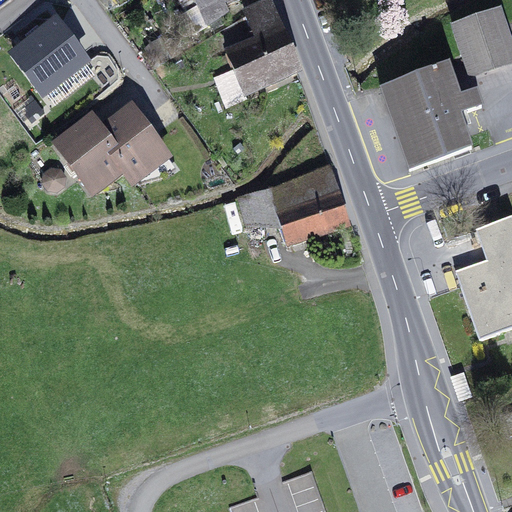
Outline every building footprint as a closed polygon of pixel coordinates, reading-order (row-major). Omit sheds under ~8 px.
[(179,0),(197,34),(229,17),(226,10),(223,5),(229,2),(233,0),(179,0)] [(232,72),(242,96),(298,73),(269,2),(244,12),(257,43),(226,56),(232,72)] [(13,48),(47,96),(98,60),(64,13),(13,48)] [(471,77),(511,62),(511,49),(500,14),(454,29),(471,77)] [(145,56),(152,64),(163,55),(157,47),(145,56)] [(477,95),(461,101),(449,67),(382,91),(382,92),(384,92),(412,171),(472,151),(460,117),(482,109),(477,95)] [(211,81),(223,111),(245,102),(242,96),(232,72),(211,81)] [(173,172),(131,114),(100,137),(122,166),(127,173),(136,185),(165,178),(173,172)] [(60,146),(91,189),(122,166),(100,137),(91,123),(60,146)] [(91,189),(96,196),(127,173),(122,166),(91,189)] [(63,188),(64,180),(60,174),(52,173),(46,177),(44,185),(49,191),(56,192),(63,188)] [(274,186),(243,200),(251,227),(265,229),(266,227),(280,225),(287,247),(347,229),(337,196),(330,199),(323,175),(275,189),(274,186)] [(511,331),(511,220),(483,230),(499,275),(494,276),(461,288),(471,318),(480,343),(511,331)] [(487,263),(456,274),(461,288),(494,276),(499,275),(483,230),(476,233),(487,263)]
